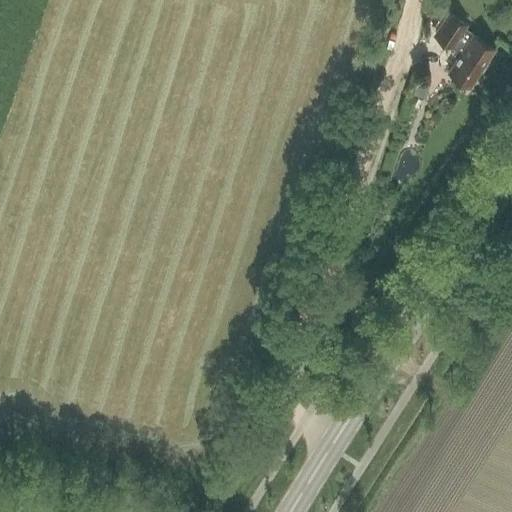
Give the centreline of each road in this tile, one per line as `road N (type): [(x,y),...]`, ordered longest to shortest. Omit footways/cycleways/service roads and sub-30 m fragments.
road 1 (track): [(414,0),(296,349),(288,376),(293,404)]
road 2 (secondary): [(332,449),(511,173)]
